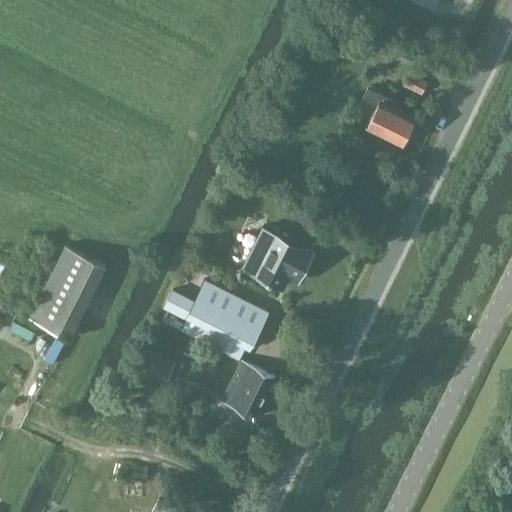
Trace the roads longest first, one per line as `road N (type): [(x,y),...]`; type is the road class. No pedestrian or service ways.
road 1 (unclassified): [(265,511),(511,11)]
road 2 (tertiary): [(397,511),(511,282)]
